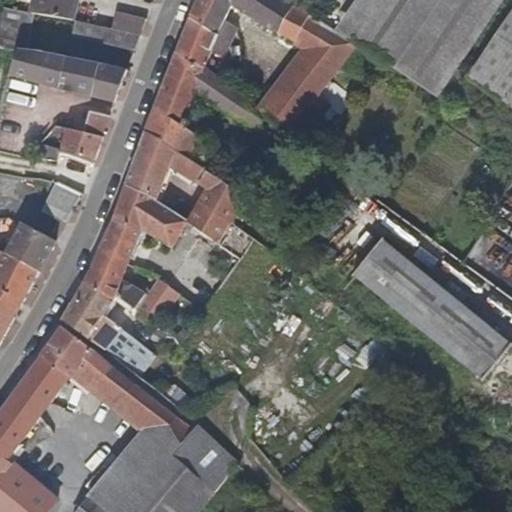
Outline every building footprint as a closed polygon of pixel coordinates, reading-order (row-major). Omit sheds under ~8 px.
[(74,21),(78,0),(35,0),(32,13),(34,14),(74,21)] [(351,41),(336,31),(294,6),(295,5),(287,0),(197,0),(190,18),(177,53),(204,69),(212,51),(225,57),(237,30),(225,22),(232,5),(279,34),(295,42),(294,45),(302,50),(257,109),(266,115),(290,134),(341,66),(365,81),(380,59),(351,41)] [(351,41),(378,0),(356,0),(336,31),(351,41)] [(378,0),(351,41),(380,59),(438,97),(502,0),(378,0)] [(27,51),(34,14),(32,13),(4,8),(2,19),(0,32),(0,46),(19,50),(27,51)] [(511,13),(493,42),(469,78),(511,106),(511,13)] [(140,37),(146,21),(113,14),(109,30),(140,37)] [(109,30),(76,22),(72,37),(135,51),(140,37),(109,30)] [(100,64),(67,58),(27,51),(19,50),(15,62),(11,75),(61,90),(93,96),(115,102),(128,71),(100,64)] [(174,149),(185,129),(188,122),(185,121),(197,91),(203,94),(229,113),(235,116),(258,128),(266,115),(257,109),(233,92),(204,69),(177,53),(147,133),(174,149)] [(511,112),(502,106),(492,120),(511,134),(511,112)] [(103,138),(110,117),(91,112),(84,134),(67,130),(62,151),(40,144),(38,147),(34,159),(40,159),(47,159),(58,162),(61,154),(95,164),(104,138),(103,138)] [(188,159),(200,139),(185,129),(174,149),(177,151),(188,159)] [(127,186),(158,202),(171,167),(207,190),(199,204),(229,225),(230,226),(245,198),(206,171),(188,159),(177,151),(174,149),(147,133),(146,132),(127,186)] [(82,195),(58,184),(56,184),(41,214),(68,225),(82,195)] [(105,241),(100,251),(128,265),(142,230),(172,249),(188,224),(218,244),(229,225),(199,204),(189,222),(188,221),(158,202),(127,186),(125,192),(114,219),(105,241)] [(56,242),(23,224),(7,254),(39,272),(56,242)] [(289,258),(300,245),(290,237),(280,250),(289,258)] [(511,344),(383,239),(354,276),(483,382),(511,346),(511,344)] [(100,251),(93,266),(122,279),(128,265),(100,251)] [(0,346),(39,272),(7,254),(6,254),(6,255),(0,264),(0,346)] [(93,266),(85,283),(113,303),(114,303),(119,297),(135,310),(146,294),(122,279),(93,266)] [(159,325),(179,293),(159,279),(138,311),(159,325)] [(77,298),(62,321),(105,351),(107,349),(117,358),(133,337),(123,329),(105,316),(113,303),(85,283),(77,298)] [(51,405),(72,375),(147,435),(173,455),(215,494),(238,466),(197,427),(194,430),(136,384),(113,367),(93,350),(64,328),(42,358),(41,357),(22,384),(51,405)] [(51,405),(22,384),(12,397),(41,418),(51,405)] [(0,479),(4,475),(15,461),(25,449),(20,446),(41,418),(12,397),(0,413),(0,479)] [(287,485),(339,434),(317,412),(267,462),(287,485)] [(200,511),(215,494),(173,455),(147,435),(118,471),(114,467),(107,475),(89,498),(106,511),(200,511)] [(0,479),(0,511),(47,511),(57,501),(21,471),(12,481),(4,475),(0,479)] [(106,511),(89,498),(77,511),(106,511)]
